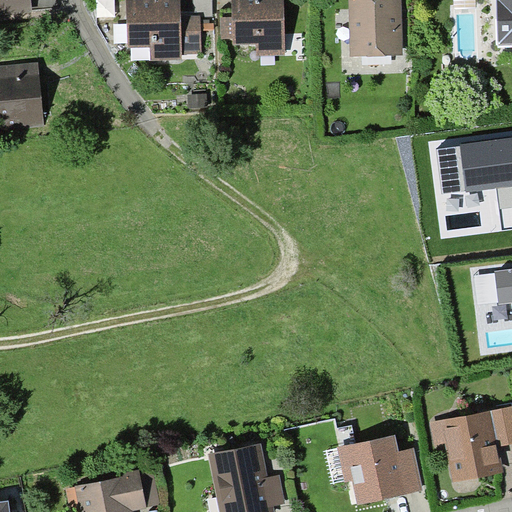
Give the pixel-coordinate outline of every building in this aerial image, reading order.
[(0,0),(0,13),(27,10),(25,0),(0,0)] [(395,55),(394,0),(351,0),(353,57),(395,55)] [(511,0),(494,0),(496,48),(511,47),(511,0)] [(280,41),(279,1),(232,2),(233,43),(280,41)] [(174,4),(128,5),(129,46),(175,44),(175,51),(196,51),(195,21),(175,21),(174,4)] [(0,121),(33,119),(28,67),(0,69),(0,121)] [(511,268),(473,274),(477,302),(511,296),(511,268)] [(511,406),(435,420),(438,438),(451,436),(458,474),(504,466),(500,441),(511,439),(511,406)] [(394,455),(390,438),(346,448),(358,504),(402,494),(396,468),(412,464),(409,451),(394,455)] [(263,511),(266,511),(255,452),(213,461),(220,498),(209,500),(207,504),(208,511),(263,511)] [(125,511),(125,509),(142,505),(136,476),(78,488),(82,511),(125,511)]
